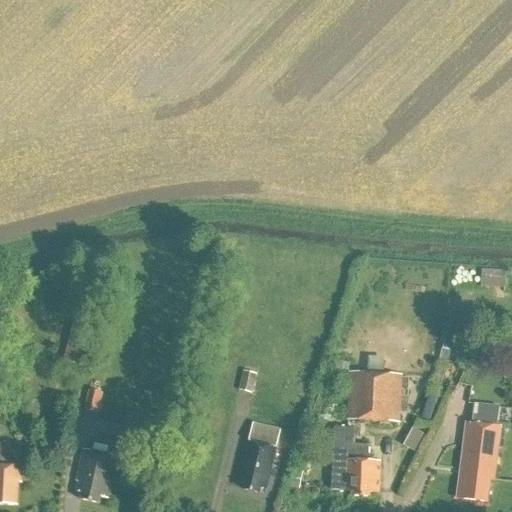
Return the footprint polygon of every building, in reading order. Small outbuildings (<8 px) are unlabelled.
[(506,288),(505,270),(479,271),(481,289),(506,288)] [(75,317),(64,363),(83,368),(94,322),(75,317)] [(501,348),(502,343),(482,341),(479,363),(496,365),(496,364),(509,365),(511,349),(501,348)] [(256,377),(243,374),(238,393),(252,396),(256,377)] [(351,374),(348,422),(400,425),(403,377),(351,374)] [(98,415),(103,396),(89,393),(84,412),(98,415)] [(500,408),(479,406),(476,426),(497,429),(500,408)] [(151,420),(128,415),(124,441),(146,445),(151,420)] [(245,486),(243,491),(260,495),(261,490),(267,491),(281,432),(253,425),(239,484),(245,486)] [(476,426),(466,425),(457,500),(488,504),(490,482),(494,482),(501,430),(497,429),(476,426)] [(354,447),(355,430),(335,429),(333,462),(345,462),(344,493),(353,493),(353,498),(370,499),(370,494),(379,494),(380,463),(373,463),(373,457),(369,457),(370,447),(354,447)] [(0,507),(18,508),(19,485),(22,485),(22,469),(20,469),(21,448),(0,446),(0,507)] [(84,452),(77,484),(79,485),(77,494),(82,495),(81,502),(100,506),(101,500),(109,501),(118,459),(84,452)] [(304,471),(295,469),(291,491),(299,493),(304,471)]
